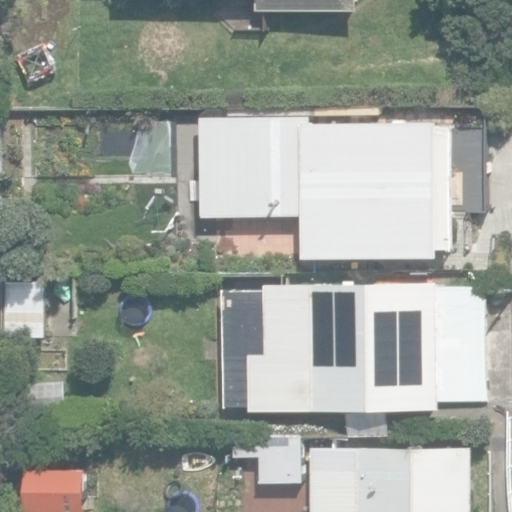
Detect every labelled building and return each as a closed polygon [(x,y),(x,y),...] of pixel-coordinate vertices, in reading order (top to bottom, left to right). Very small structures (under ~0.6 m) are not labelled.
[(261,0),(262,13),(372,7),(372,0),(261,0)] [(310,254),(446,255),(446,248),(460,248),(460,122),(315,121),(315,116),(208,116),(207,213),(310,213),(310,254)] [(24,273),(28,340),(54,339),(55,353),(79,348),(83,270),(24,273)] [(256,347),(257,407),(449,403),(449,397),(496,396),(494,280),(446,281),(446,275),(273,279),(275,346),(256,347)] [(354,411),(354,433),(395,433),(395,411),(354,411)] [(481,511),(479,441),(368,445),(368,463),(335,465),(320,454),(320,431),(239,434),(239,454),(266,453),(267,480),(310,479),(314,485),(315,511),(481,511)]
